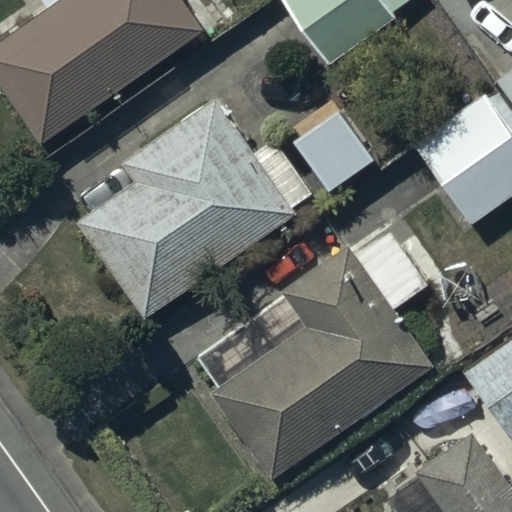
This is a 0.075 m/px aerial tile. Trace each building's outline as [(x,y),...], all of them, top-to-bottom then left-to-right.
[(0,65),(45,129),(209,15),(197,0),(40,0),(0,28),(0,65)] [(295,0),(334,55),(404,6),(401,2),(403,0),(295,0)] [(511,64),(500,73),(511,89),(511,64)] [(151,308),(301,199),(297,193),(316,179),(278,127),(260,140),(217,80),(126,145),(140,165),(79,209),(151,308)] [(487,90),(417,139),(474,220),(511,193),(511,105),(499,88),(492,93),(487,90)] [(378,145),(347,99),(304,129),(334,174),(378,145)] [(287,278),(293,286),(202,347),(219,372),(214,376),(274,465),(439,353),(401,296),(434,273),(397,218),(362,242),(355,232),(287,278)] [(511,327),(464,360),(511,430),(511,327)] [(511,511),(511,471),(475,418),(421,457),(455,506),(446,511),(511,511)]
